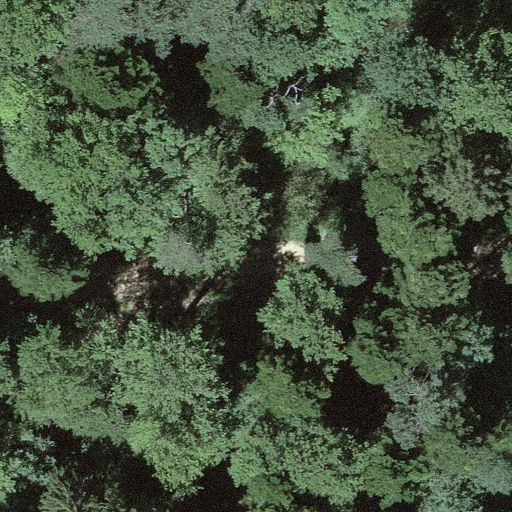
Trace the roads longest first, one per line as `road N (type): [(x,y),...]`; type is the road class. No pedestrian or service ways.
road 1 (track): [(511,264),(266,259),(0,294)]
road 2 (track): [(265,511),(177,420),(84,286)]
road 3 (track): [(511,437),(464,462),(417,511)]
